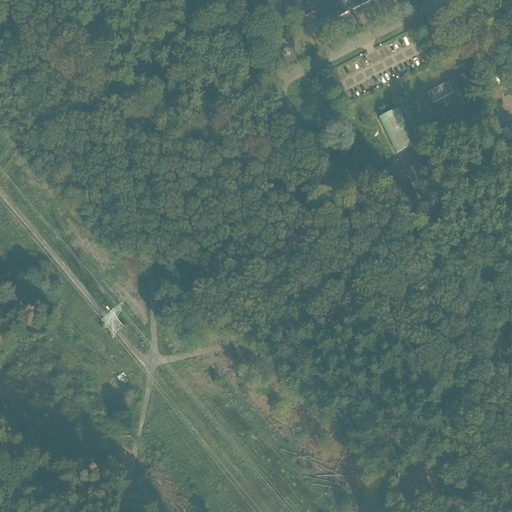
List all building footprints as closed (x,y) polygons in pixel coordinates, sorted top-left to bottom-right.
[(296,0),(306,17),(316,12),(318,16),(315,17),(320,27),(349,12),(345,3),(347,2),(351,11),(372,0),(296,0)] [(484,112),(465,74),(452,81),(465,107),(429,125),(435,137),(484,112)] [(448,82),(427,93),(432,103),(454,92),(448,82)] [(378,119),(396,155),(416,145),(399,109),(378,119)] [(497,136),(511,151),(511,133),(506,128),(501,133),(496,129),(488,137),(492,142),(497,136)]
